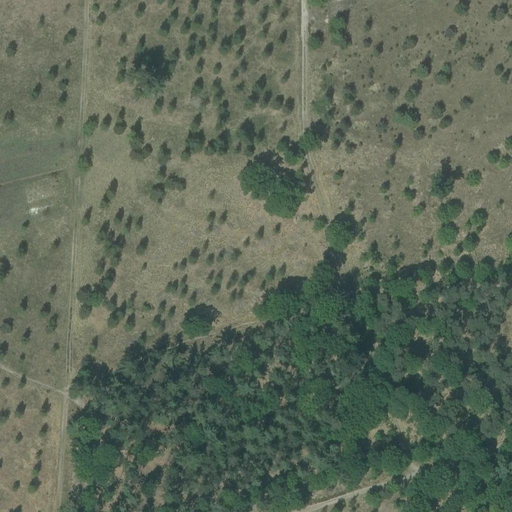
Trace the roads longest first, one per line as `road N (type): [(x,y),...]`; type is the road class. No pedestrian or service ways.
road 1 (track): [(412,475),(307,159),(304,0)]
road 2 (track): [(66,393),(85,0)]
